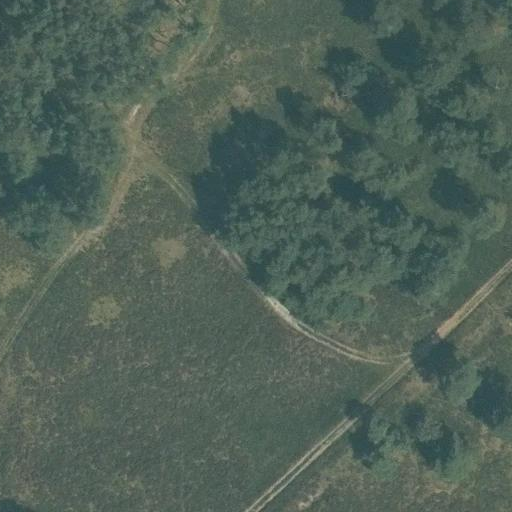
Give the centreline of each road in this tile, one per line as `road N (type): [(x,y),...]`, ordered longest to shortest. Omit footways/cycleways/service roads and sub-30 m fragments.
road 1 (track): [(126,139),(176,181),(291,319),(325,345),(388,359),(415,356)]
road 2 (track): [(126,139),(101,197),(0,357)]
road 3 (track): [(415,356),(251,511)]
road 4 (track): [(200,0),(187,38),(126,139)]
road 5 (track): [(511,265),(415,356)]
